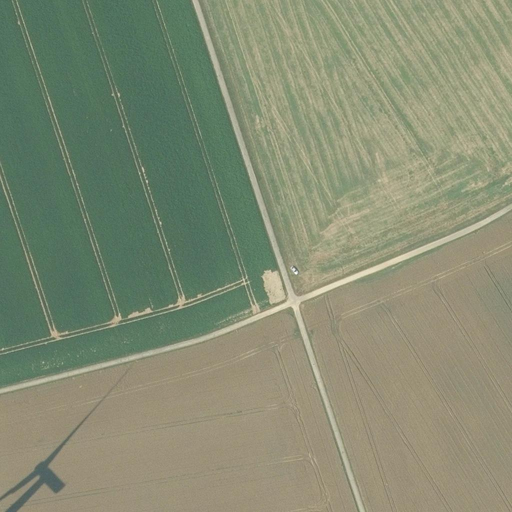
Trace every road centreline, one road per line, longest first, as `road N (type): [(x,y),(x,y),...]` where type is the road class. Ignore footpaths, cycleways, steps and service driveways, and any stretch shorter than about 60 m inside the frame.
road 1 (track): [(193,0),(293,303)]
road 2 (track): [(0,391),(191,342),(293,303)]
road 3 (track): [(293,303),(511,206)]
road 4 (track): [(293,303),(361,511)]
